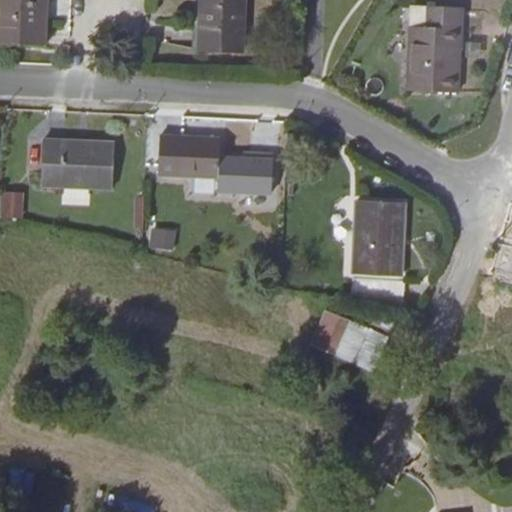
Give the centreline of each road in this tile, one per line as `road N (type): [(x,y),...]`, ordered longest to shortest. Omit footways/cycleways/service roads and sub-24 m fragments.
road 1 (residential): [(0,85),(274,91),(335,108),(490,196)]
road 2 (residential): [(490,196),(446,314),(326,511)]
